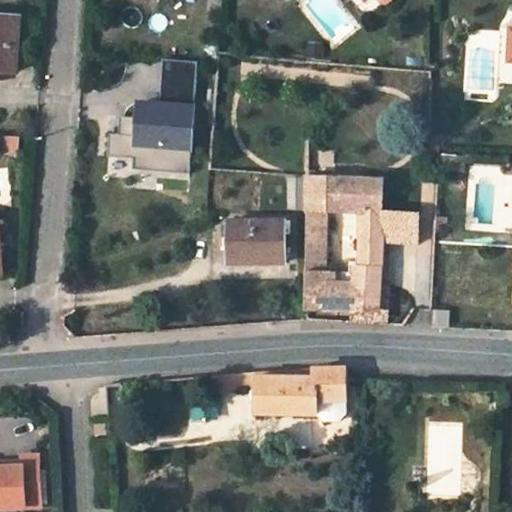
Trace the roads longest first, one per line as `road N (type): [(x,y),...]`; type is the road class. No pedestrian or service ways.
road 1 (tertiary): [(69,364),(371,344),(511,355)]
road 2 (residential): [(67,0),(41,365)]
road 3 (residential): [(76,511),(69,364)]
